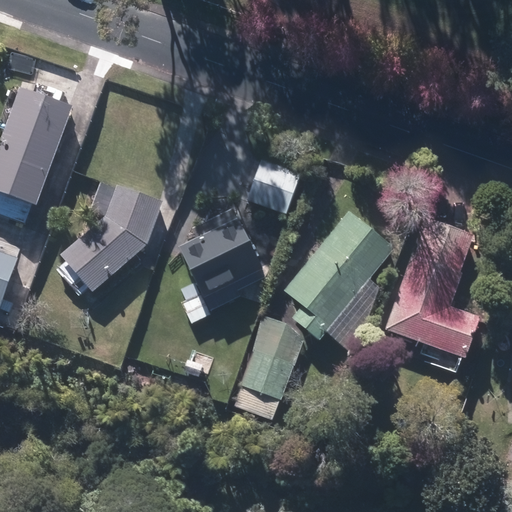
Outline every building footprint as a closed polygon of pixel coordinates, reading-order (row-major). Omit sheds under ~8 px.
[(0,196),(37,209),(72,109),(20,91),(0,148),(0,196)] [(263,163),(248,203),(286,217),(301,177),(263,163)] [(117,189),(107,219),(62,258),(93,295),(148,248),(162,204),(117,189)] [(292,320),(320,343),(396,248),(352,212),(285,294),(302,308),(292,320)] [(199,240),(181,249),(205,298),(261,271),(234,215),(196,233),(199,240)] [(412,260),(385,332),(464,361),(479,321),(450,310),(462,276),(459,275),(473,238),(428,221),(414,260),(412,260)] [(0,253),(0,309),(0,310),(18,260),(0,253)] [(285,325),(263,319),(253,352),(254,352),(241,385),(281,401),(295,368),(297,364),(302,343),(285,325)]
